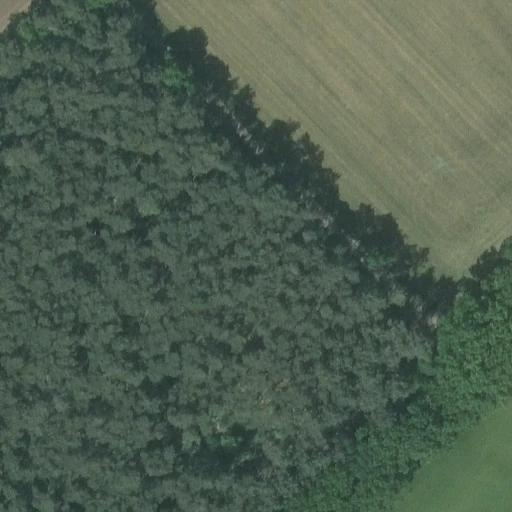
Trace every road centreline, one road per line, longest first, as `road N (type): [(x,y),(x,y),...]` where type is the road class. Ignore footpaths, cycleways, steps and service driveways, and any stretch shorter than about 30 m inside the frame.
road 1 (track): [(466,359),(112,0)]
road 2 (track): [(511,314),(314,511)]
